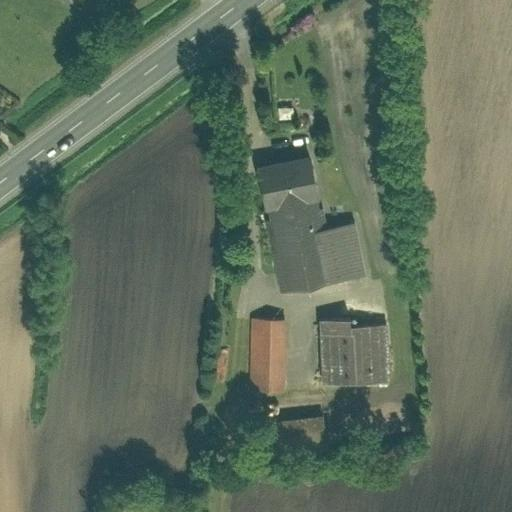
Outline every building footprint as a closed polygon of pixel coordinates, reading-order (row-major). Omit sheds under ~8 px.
[(262,212),(271,211),(307,203),(316,201),(307,156),(253,167),(262,212)] [(267,245),(277,294),(363,277),(353,223),(313,231),(307,203),(271,211),(278,243),(267,245)] [(249,320),(248,393),(283,394),(284,321),(249,320)] [(318,320),(320,384),(390,382),(388,324),(352,325),(352,320),(318,320)] [(324,418),(263,422),(265,457),(327,452),(324,418)]
